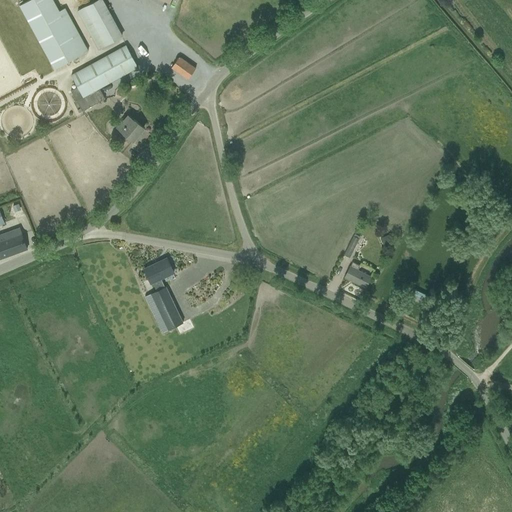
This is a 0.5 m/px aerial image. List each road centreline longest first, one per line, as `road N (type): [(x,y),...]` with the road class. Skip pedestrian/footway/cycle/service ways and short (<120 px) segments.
road 1 (unclassified): [(511,448),(483,391),(455,360),(254,261)]
road 2 (unclassified): [(88,229),(123,201),(206,87)]
road 3 (unclassified): [(254,261),(206,87)]
road 4 (unclassified): [(254,261),(88,229)]
road 5 (unclassified): [(206,87),(325,0)]
